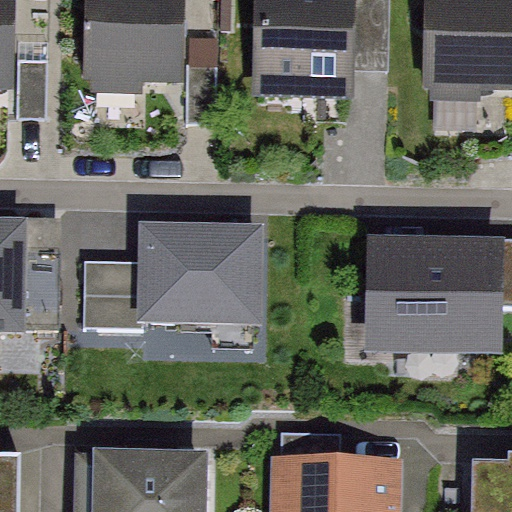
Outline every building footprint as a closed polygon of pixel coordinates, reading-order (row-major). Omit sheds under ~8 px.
[(177,0),(91,0),(90,84),(176,85),(177,0)] [(346,0),(256,0),(256,100),(345,101),(346,0)] [(511,1),(432,0),(431,116),(475,116),(475,88),(511,88),(511,1)] [(26,51),(27,118),(57,118),(57,51),(26,51)] [(49,241),(0,239),(0,333),(46,335),(49,241)] [(144,322),(257,326),(260,242),(147,239),(144,322)] [(488,256),(368,252),(365,341),(485,345),(488,256)] [(18,511),(20,458),(0,457),(0,511),(18,511)] [(386,511),(388,463),(278,459),(276,511),(386,511)] [(202,511),(203,462),(84,460),(83,511),(202,511)] [(511,511),(511,475),(484,475),(482,511),(511,511)]
